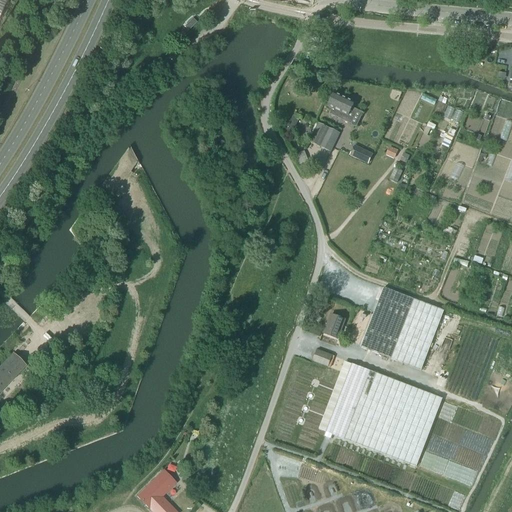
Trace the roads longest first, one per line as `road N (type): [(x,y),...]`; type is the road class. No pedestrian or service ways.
road 1 (unclassified): [(231,511),(320,254),(311,208),(265,114),(318,0)]
road 2 (track): [(508,421),(294,338)]
road 3 (primary): [(0,194),(108,0)]
road 4 (primary): [(88,0),(0,163)]
road 5 (tertiary): [(511,19),(336,0)]
